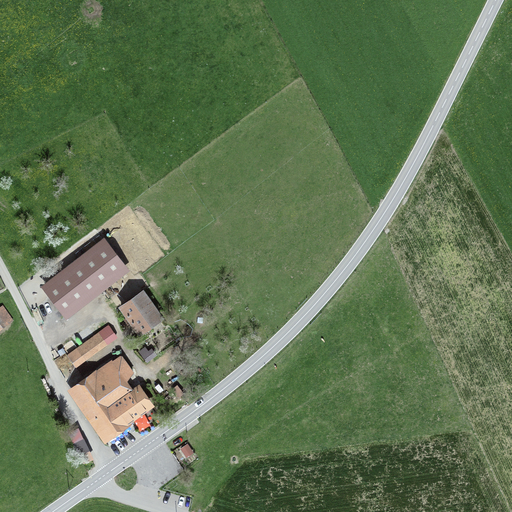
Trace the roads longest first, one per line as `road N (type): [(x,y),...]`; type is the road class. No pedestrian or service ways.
road 1 (tertiary): [(495,0),(401,184),(325,292),(208,401),(103,476)]
road 2 (unclassified): [(0,265),(103,476)]
